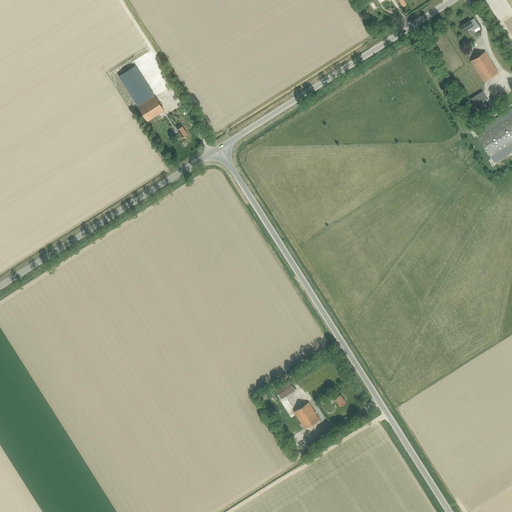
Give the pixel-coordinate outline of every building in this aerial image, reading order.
[(470,27),(472,31),(478,26),(473,18),(470,21),(469,20),(460,26),(464,31),(470,27)] [(483,82),(498,72),(485,52),(470,61),(483,82)] [(138,106),(154,96),(131,58),(114,68),(138,106)] [(476,114),(490,105),(482,91),(467,100),(476,114)] [(164,111),(154,96),(138,106),(147,121),(164,111)] [(511,115),(477,137),(490,158),(511,143),(511,115)] [(176,130),(182,138),(187,134),(181,126),(180,124),(176,127),(177,129),(176,130)] [(295,390),(289,381),(276,389),(281,398),(295,390)] [(340,406),(345,402),(340,394),(338,392),(334,395),(336,397),(335,398),(340,406)] [(309,403),(294,412),(304,428),(319,419),(309,403)]
